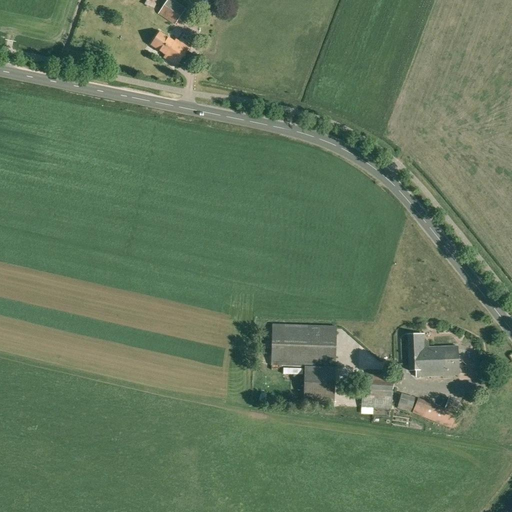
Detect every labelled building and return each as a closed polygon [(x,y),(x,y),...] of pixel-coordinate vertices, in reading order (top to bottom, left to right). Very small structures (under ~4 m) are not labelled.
[(157,1),(154,0),(146,0),(144,5),(154,9),(157,1)] [(185,9),(172,0),(167,0),(158,14),(175,25),(185,9)] [(176,66),(188,48),(176,39),(174,42),(160,32),(151,45),(165,55),(164,58),(176,66)] [(333,404),(336,327),(272,324),(271,365),(304,366),(303,403),(333,404)] [(416,377),(459,375),(457,346),(424,348),(423,334),(407,335),(408,371),(416,370),(416,377)] [(392,376),(363,375),(362,407),(379,407),(392,408),(392,376)] [(415,398),(401,394),(398,403),(412,407),(415,398)] [(455,414),(418,398),(412,412),(450,428),(455,414)] [(456,413),(460,403),(449,399),(445,409),(456,413)]
